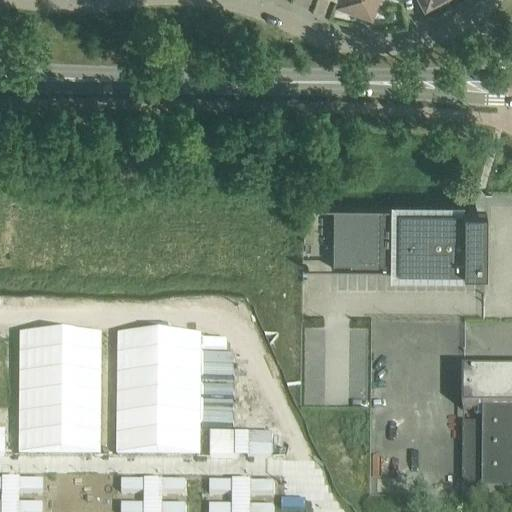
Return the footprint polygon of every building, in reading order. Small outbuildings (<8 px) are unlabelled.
[(338,0),(370,11),(373,0),(338,0)] [(342,205),(343,191),(320,191),(319,205),(342,205)] [(485,208),(476,208),(332,207),(331,268),(465,270),(485,270),(485,230),(485,208)] [(369,406),(372,328),(352,328),(349,405),(369,406)] [(26,362),(0,365),(0,457),(20,455),(19,448),(70,440),(55,350),(25,355),(26,362)] [(150,352),(142,382),(158,386),(145,435),(238,461),(246,431),(231,427),(244,377),(150,352)] [(511,374),(463,374),(463,500),(483,500),(483,493),(511,493),(511,374)] [(261,511),(262,496),(204,496),(204,511),(261,511)]
